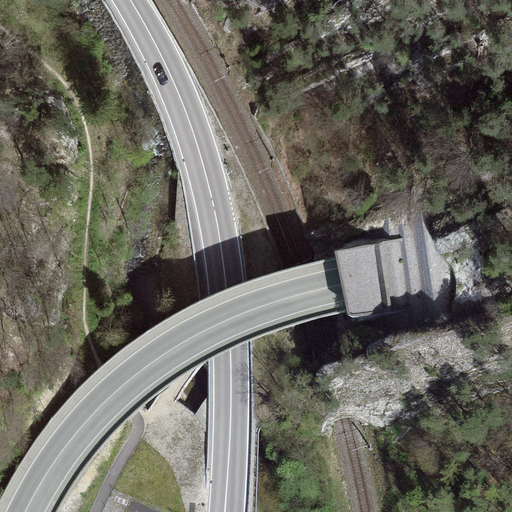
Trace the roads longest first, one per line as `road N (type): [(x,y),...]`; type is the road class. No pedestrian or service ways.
road 1 (secondary): [(25,511),(95,411),(191,337),(343,283),(511,264)]
road 2 (primary): [(223,511),(231,375),(215,213),(182,102),(130,0)]
